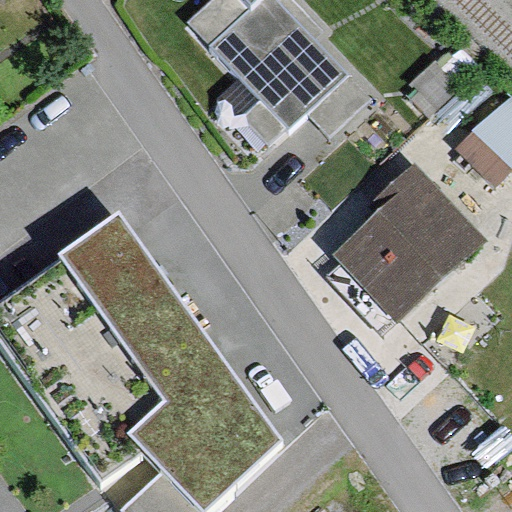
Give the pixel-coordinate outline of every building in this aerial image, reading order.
[(224,0),(246,23),(208,60),(291,146),(353,87),(270,1),(270,0),(224,0)] [(493,28),(465,0),(441,0),(481,40),(493,28)] [(456,63),(410,87),(429,124),(476,100),(456,63)] [(463,153),(511,195),(511,100),(510,99),(463,153)] [(337,276),(389,335),(479,256),(412,180),(383,205),(393,216),(354,249),(360,256),(337,276)] [(224,511),(297,458),(126,231),(0,325),(140,511),(224,511)]
